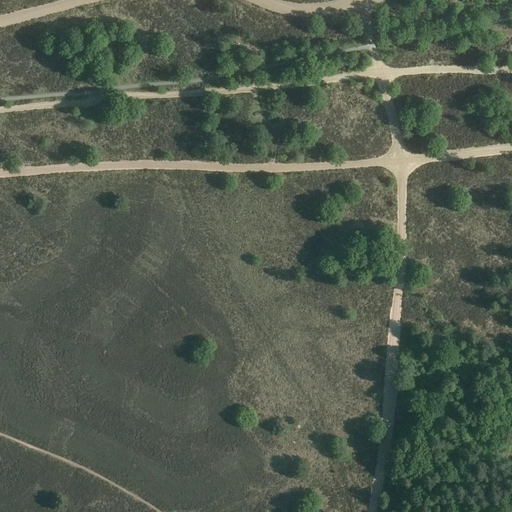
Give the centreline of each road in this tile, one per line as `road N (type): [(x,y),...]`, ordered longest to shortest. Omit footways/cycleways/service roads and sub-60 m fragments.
road 1 (track): [(372,511),(388,409),(402,157),(300,168),(0,174)]
road 2 (track): [(511,69),(382,72),(0,108)]
road 3 (track): [(361,0),(402,157),(511,147)]
